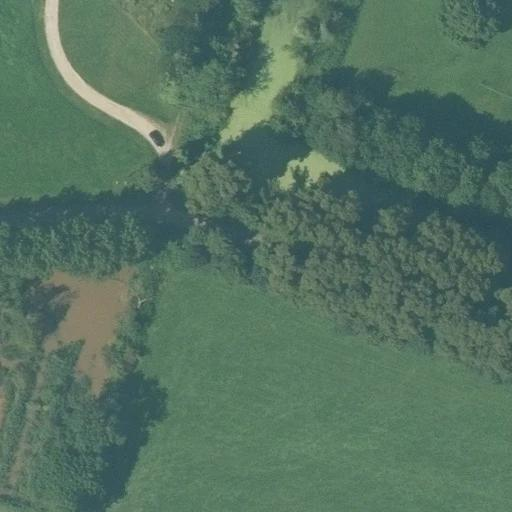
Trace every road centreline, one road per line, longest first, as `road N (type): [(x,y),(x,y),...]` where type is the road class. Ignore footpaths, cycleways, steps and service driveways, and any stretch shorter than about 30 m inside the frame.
road 1 (unclassified): [(511,336),(264,243),(141,210),(0,220)]
road 2 (unknown): [(141,210),(168,148),(62,60),(61,0)]
